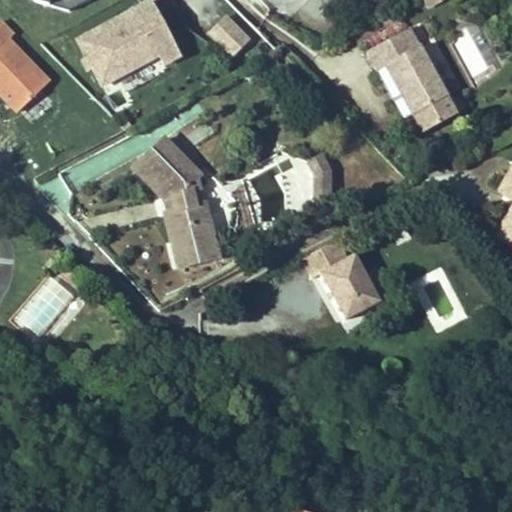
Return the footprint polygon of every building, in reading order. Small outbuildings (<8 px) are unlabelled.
[(59,0),(104,11),(106,0),(59,0)] [(160,23),(150,4),(141,9),(151,28),(160,23)] [(178,57),(160,23),(151,28),(141,9),(77,42),(85,58),(81,61),(87,73),(92,70),(100,87),(156,58),(161,67),(178,57)] [(233,58),(247,45),(223,21),(210,34),(233,58)] [(25,70),(30,65),(7,40),(12,36),(0,24),(0,93),(18,112),(42,89),(25,70)] [(456,114),(409,29),(367,52),(403,120),(411,115),(421,133),(456,114)] [(47,83),(30,65),(25,70),(42,89),(47,83)] [(163,139),(133,169),(163,200),(172,197),(175,210),(164,213),(173,251),(194,246),(196,253),(215,249),(204,203),(202,204),(194,206),(191,193),(199,191),(196,180),(199,176),(163,139)] [(329,199),(329,174),(321,157),(307,163),(315,178),(314,199),(329,199)] [(511,166),(497,192),(511,200),(511,205),(494,237),(511,246),(511,166)] [(199,191),(191,193),(194,206),(202,204),(199,191)] [(378,302),(353,255),(347,258),(337,240),(302,259),(312,279),(319,275),(344,321),(378,302)] [(175,258),(196,253),(194,246),(173,251),(175,258)] [(511,271),(503,279),(511,289),(511,271)]
